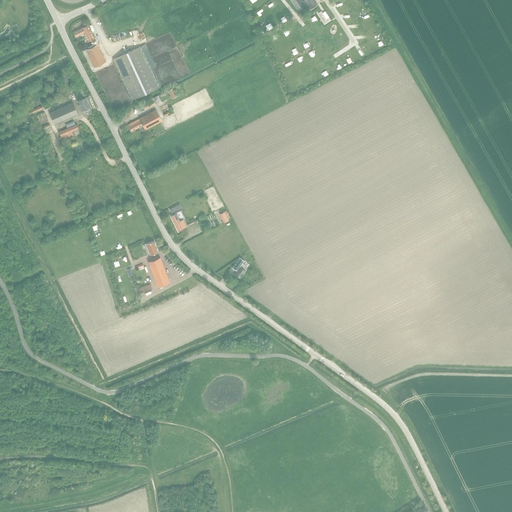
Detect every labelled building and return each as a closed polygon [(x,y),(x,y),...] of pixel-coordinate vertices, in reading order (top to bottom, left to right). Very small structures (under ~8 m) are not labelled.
[(309,10),(317,5),(314,0),(304,0),(303,1),(302,0),(291,0),(297,9),(298,8),(302,14),(309,10)] [(328,21),(321,11),(318,13),(325,23),(328,21)] [(73,32),(75,37),(84,33),(88,41),(94,38),(88,25),(73,32)] [(86,49),(94,67),(106,62),(97,44),(86,49)] [(132,100),(159,88),(150,69),(155,67),(145,44),(113,59),(132,100)] [(171,98),(177,96),(172,88),(167,90),(171,98)] [(82,111),(91,107),(86,97),(78,101),(80,104),(79,104),(80,107),(81,107),(82,111)] [(146,109),(155,105),(152,99),(149,101),(150,102),(143,105),(146,109)] [(49,112),(54,124),(78,113),(73,102),(49,112)] [(28,111),(29,114),(42,108),(41,105),(28,111)] [(131,132),(134,130),(142,126),(145,130),(162,121),(156,110),(128,125),(129,126),(131,132)] [(51,127),(49,123),(44,125),(45,129),(40,131),(41,135),(52,130),(51,127)] [(78,128),(76,124),(59,131),(61,136),(59,136),(62,142),(66,140),(65,138),(73,134),(72,131),(78,128)] [(178,230),(186,226),(183,219),(180,221),(176,213),(179,212),(177,209),(173,211),(175,214),(171,216),(178,230)] [(224,211),(220,213),(224,222),(229,220),(224,211)] [(158,252),(154,240),(146,244),(150,255),(158,252)] [(148,261),(158,286),(170,282),(160,257),(148,261)] [(232,267),(237,271),(240,267),(244,261),(239,257),(232,267)] [(240,278),(245,271),(240,267),(237,271),(235,274),(240,278)] [(138,289),(140,293),(152,289),(150,284),(138,289)]
